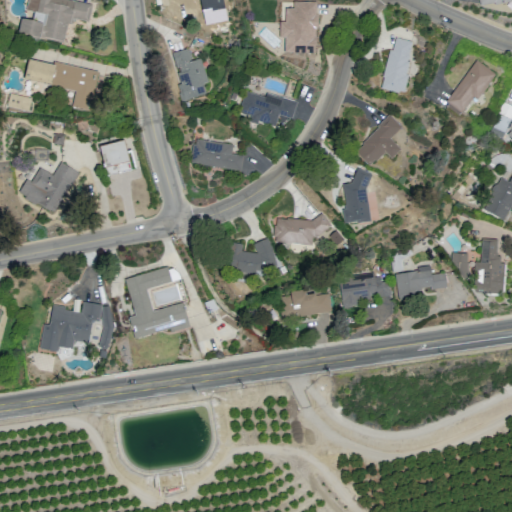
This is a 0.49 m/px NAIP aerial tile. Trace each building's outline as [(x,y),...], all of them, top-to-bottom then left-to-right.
[(31,0),(29,9),(39,12),(37,21),(26,19),(22,35),(66,45),(71,24),(75,25),(77,20),(93,23),(97,6),(72,0),(31,0)] [(397,39),(393,53),(391,52),(383,78),(384,78),(381,89),(401,95),(410,62),(408,62),(413,44),(397,39)] [(216,93),(205,58),(196,61),(192,50),(175,55),(185,85),(182,86),(187,103),(216,93)] [(33,60),(28,80),(79,92),(75,109),(93,114),(102,73),(58,63),(57,66),(33,60)] [(477,60),(447,103),(463,114),(475,98),(478,100),(497,75),(477,60)] [(298,103),(266,94),(264,99),(244,93),(236,115),(289,133),(298,103)] [(511,106),(505,103),(490,134),(501,140),(511,118),(511,106)] [(356,152),(369,167),(385,153),(392,159),(401,150),(390,138),(401,127),(389,114),(356,152)] [(511,118),(501,131),(511,140),(511,118)] [(246,157),(235,155),(236,145),(200,139),(199,145),(196,144),(192,163),(244,172),(246,157)] [(100,148),(107,174),(131,167),(124,141),(100,148)] [(17,192),(53,213),(76,174),(61,165),(55,177),(39,168),(31,182),(25,178),(17,192)] [(341,184),(352,183),(358,168),(374,175),(366,189),(371,221),(343,224),(341,184)] [(504,224),(511,209),(511,179),(509,184),(501,180),(483,212),(504,224)] [(280,219),(316,222),(325,215),(335,228),(321,238),(316,238),(315,246),(279,243),(279,238),(276,238),(278,227),(280,227),(280,219)] [(230,242),(227,260),(237,262),(236,271),(263,276),(265,269),(269,265),(280,260),(271,239),(258,246),(261,256),(245,253),(247,245),(230,242)] [(452,264),(478,293),(504,294),(505,265),(501,265),(501,258),(498,258),(499,241),(484,240),(482,262),(476,262),(476,274),(471,272),(472,264),(468,264),(469,255),(453,254),(452,264)] [(395,275),(398,295),(446,288),(444,274),(432,276),(430,266),(417,269),(417,272),(395,275)] [(127,280),(143,337),(174,328),(175,332),(193,327),(186,305),(157,313),(150,290),(183,281),(181,273),(176,270),(173,271),(172,268),(127,280)] [(339,284),(340,304),(390,298),(387,283),(376,285),(374,273),(348,277),(349,284),(339,284)] [(291,293),(292,307),(300,307),(302,317),(332,313),(329,293),(315,295),(305,296),(304,291),(291,293)] [(47,325),(42,350),(62,354),(63,349),(76,351),(78,342),(92,344),(95,324),(98,322),(103,323),(105,313),(106,308),(106,306),(87,303),(85,314),(55,309),(52,326),(47,325)] [(105,313),(107,329),(102,347),(107,351),(110,351),(117,329),(112,308),(106,308),(105,313)] [(110,353),(103,352),(102,359),(109,360),(110,353)]
